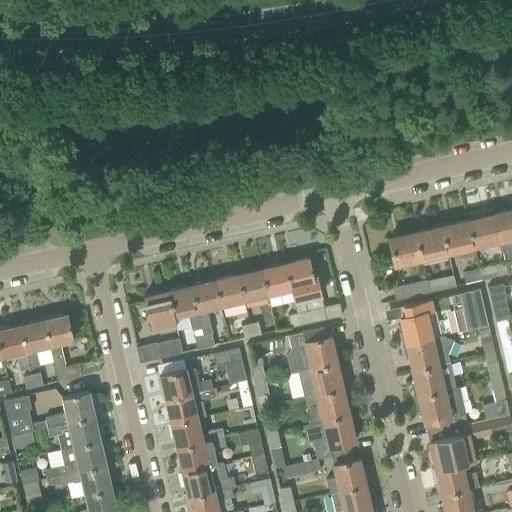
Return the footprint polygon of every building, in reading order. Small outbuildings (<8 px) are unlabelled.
[(511,236),(511,208),(493,213),(499,239),(502,253),(511,251),(511,239),(511,236)] [(499,239),(493,213),(467,219),(473,245),(499,239)] [(473,245),(467,219),(441,225),(447,251),(473,245)] [(447,251),(441,225),(415,231),(421,257),(447,251)] [(421,257),(415,231),(388,238),(394,264),(421,257)] [(308,256),(284,262),(291,289),(296,312),(299,324),(326,318),(323,306),(306,310),(304,298),(321,295),(317,281),(314,282),(308,256)] [(291,289),(284,262),(261,267),(267,295),(291,289)] [(495,265),(479,269),(481,279),(498,275),(495,265)] [(267,295),(261,267),(237,273),(244,300),(267,295)] [(481,279),(479,269),(462,272),(465,283),(481,279)] [(244,300),(237,273),(214,278),(220,306),(244,300)] [(452,274),(426,281),(429,291),(455,285),(452,274)] [(212,332),(207,309),(220,306),(214,278),(191,284),(205,347),(214,345),(211,332),(212,332)] [(429,291),(426,281),(426,278),(393,287),(396,299),(429,291)] [(205,347),(191,284),(167,289),(174,316),(188,313),(193,331),(199,330),(201,336),(194,338),(197,349),(205,347)] [(487,324),(479,288),(450,294),(454,310),(462,309),(466,330),(478,327),(477,327),(487,324)] [(175,324),(174,316),(167,289),(143,295),(151,330),(175,324)] [(506,294),(490,298),(495,321),(506,318),(511,317),(506,294)] [(431,337),(425,312),(434,310),(431,299),(401,306),(403,316),(399,317),(406,343),(431,337)] [(299,324),(296,312),(288,314),(290,326),(299,324)] [(67,313),(43,318),(49,345),(58,381),(81,375),(78,363),(65,366),(60,343),(73,340),(67,313)] [(49,345),(43,318),(19,324),(26,351),(30,367),(39,365),(35,348),(49,345)] [(510,334),(506,318),(495,321),(499,337),(510,334)] [(258,321),(249,323),(252,336),(261,334),(258,321)] [(252,336),(249,323),(241,325),(244,338),(252,336)] [(26,351),(19,324),(0,328),(0,346),(2,356),(16,353),(20,369),(30,367),(26,351)] [(493,350),(487,324),(477,327),(478,327),(483,353),(493,350)] [(336,361),(330,335),(326,336),(323,326),(304,331),(302,331),(304,341),(305,343),(291,346),(286,355),(290,372),(298,370),(310,367),(336,361)] [(443,335),(431,337),(406,343),(412,369),(438,363),(449,361),(448,353),(453,339),(443,335)] [(155,343),(158,358),(182,352),(179,337),(155,343)] [(241,358),(238,347),(213,353),(216,364),(225,362),(230,383),(237,382),(246,379),(241,358)] [(336,361),(310,367),(298,370),(304,396),(342,387),(336,361)] [(452,375),(449,361),(438,363),(412,369),(418,396),(443,390),(441,378),(452,375)] [(500,377),(496,361),(486,364),(489,379),(500,377)] [(265,378),(261,362),(250,365),(254,380),(265,378)] [(186,369),(186,367),(178,369),(158,374),(164,399),(212,387),(210,379),(197,382),(194,368),(186,369)] [(40,371),(31,374),(34,387),(43,385),(40,371)] [(34,387),(31,374),(23,376),(26,389),(34,387)] [(502,389),(500,377),(489,379),(492,391),(502,389)] [(269,394),(265,378),(254,380),(258,396),(269,394)] [(8,379),(0,380),(0,394),(11,392),(8,379)] [(252,404),(246,379),(237,382),(243,406),(252,404)] [(457,386),(443,390),(418,396),(424,422),(463,413),(457,386)] [(212,387),(164,399),(170,423),(197,417),(205,415),(202,399),(214,396),(212,387)] [(348,414),(342,387),(304,396),(310,422),(314,421),(323,419),(348,414)] [(94,415),(88,390),(62,396),(66,415),(59,417),(58,414),(45,417),(45,419),(31,423),(28,409),(31,408),(28,394),(3,400),(11,434),(31,430),(47,426),(94,415)] [(508,413),(505,399),(482,404),(485,418),(508,413)] [(473,459),(469,438),(511,429),(508,413),(485,418),(465,423),(467,432),(429,441),(435,468),(461,462),(473,459)] [(277,430),(274,414),(263,417),(267,433),(277,430)] [(354,440),(348,414),(323,419),(314,421),(317,436),(312,437),(317,458),(318,458),(351,450),(349,442),(354,440)] [(100,439),(94,415),(47,426),(49,435),(57,433),(60,449),(100,439)] [(201,435),(197,417),(170,423),(175,447),(223,436),(221,427),(208,430),(209,433),(201,435)] [(238,432),(241,444),(261,440),(258,428),(238,432)] [(34,443),(31,430),(11,434),(14,448),(34,443)] [(281,446),(277,430),(267,433),(270,448),(281,446)] [(511,450),(511,433),(503,436),(507,451),(511,450)] [(6,436),(0,437),(0,446),(8,445),(6,436)] [(217,464),(213,449),(213,448),(225,445),(223,436),(175,447),(181,472),(209,465),(217,464)] [(105,464),(102,449),(100,439),(60,449),(64,464),(44,469),(46,477),(49,477),(58,475),(105,464)] [(250,456),(255,474),(267,471),(263,453),(250,456)] [(320,469),(318,458),(317,458),(294,463),(297,474),(320,469)] [(358,458),(339,462),(333,464),(336,476),(327,478),(330,493),(365,485),(358,458)] [(17,480),(13,460),(1,463),(5,482),(17,480)] [(209,465),(181,472),(187,496),(235,485),(233,476),(227,477),(223,462),(217,464),(209,465)] [(475,471),(463,473),(461,462),(435,468),(441,494),(467,488),(478,485),(475,471)] [(111,488),(105,464),(58,475),(49,477),(51,482),(55,484),(60,483),(68,482),(81,479),(84,494),(111,488)] [(24,495),(39,493),(36,467),(21,469),(24,495)] [(274,502),(269,478),(249,482),(251,493),(261,490),(264,504),(274,502)] [(235,485),(187,496),(190,511),(219,511),(216,498),(237,494),(235,485)] [(290,485),(280,488),(283,503),(294,501),(290,485)] [(364,511),(371,511),(365,485),(330,493),(334,511),(364,511)] [(116,511),(111,488),(84,494),(88,510),(79,511),(116,511)] [(472,511),(467,488),(441,494),(445,511),(472,511)] [(296,511),(294,501),(283,503),(285,511),(296,511)]
